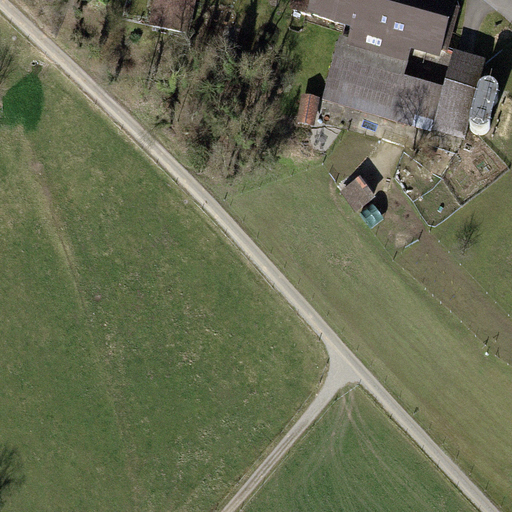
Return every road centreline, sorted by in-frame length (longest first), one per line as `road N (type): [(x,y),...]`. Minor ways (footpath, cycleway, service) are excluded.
road 1 (track): [(0,0),(165,156),(492,511)]
road 2 (track): [(349,357),(228,511)]
